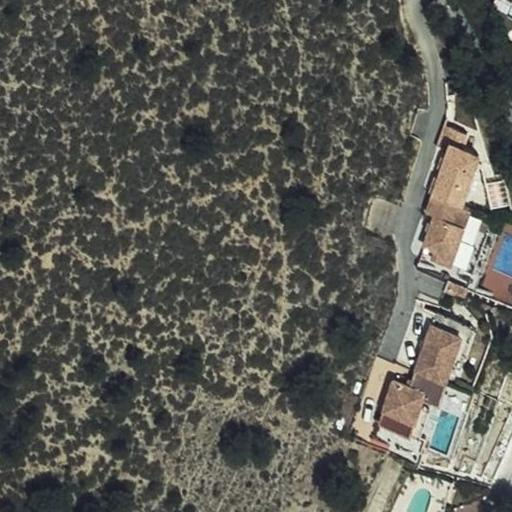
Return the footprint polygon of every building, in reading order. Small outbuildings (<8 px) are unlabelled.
[(511,19),(511,0),(497,0),(497,1),(511,8),(506,16),(511,19)] [(455,288),(452,297),(471,306),(481,283),(496,250),(490,247),(504,213),(497,210),(503,193),(495,190),(501,176),(484,169),(479,183),(483,185),(454,253),(460,255),(447,284),(455,288)] [(497,210),(504,213),(511,197),(503,193),(497,210)] [(481,283),(471,306),(483,310),(492,287),(481,283)] [(406,417),(387,458),(415,472),(429,443),(432,438),(449,446),(460,425),(457,423),(465,406),(483,369),(466,361),(460,371),(448,366),(422,424),(406,417)] [(475,411),(493,374),(483,369),(465,406),(475,411)] [(429,443),(415,472),(424,476),(438,447),(429,443)]
